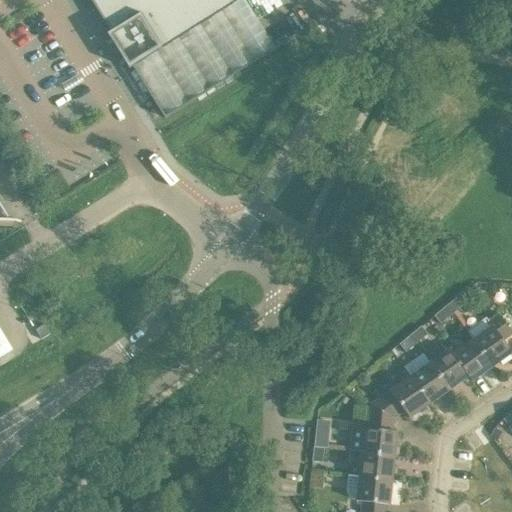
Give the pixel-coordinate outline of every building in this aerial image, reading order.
[(89,0),(121,50),(132,67),(222,11),(239,0),(89,0)] [(10,221),(10,219),(0,203),(0,220),(3,221),(10,221)] [(444,307),(451,315),(462,306),(456,298),(444,307)] [(451,315),(444,307),(434,315),(440,324),(451,315)] [(493,327),(473,341),(492,368),(511,354),(502,340),(511,334),(498,314),(488,321),(493,327)] [(35,330),(41,340),(49,335),(43,325),(38,328),(35,330)] [(410,335),(416,344),(427,334),(421,326),(410,335)] [(416,344),(410,335),(399,344),(406,352),(416,344)] [(0,363),(10,357),(0,339),(0,363)] [(473,341),(453,355),(469,377),(472,382),(492,368),(473,341)] [(469,377),(453,355),(450,350),(430,363),(449,391),(469,377)] [(430,363),(410,377),(429,405),(449,391),(430,363)] [(410,377),(371,405),(394,418),(404,411),(409,419),(429,405),(410,377)] [(371,405),(369,424),(369,430),(352,428),(349,451),(395,456),(398,432),(393,431),(394,418),(371,405)] [(315,436),(313,447),(324,448),(326,448),(328,437),(315,436)] [(324,448),(313,447),(312,461),(322,462),(324,448)] [(361,462),(360,477),(392,481),(395,456),(349,451),(348,460),(361,462)] [(363,501),(361,511),(386,511),(386,503),(390,504),(392,481),(360,477),(348,475),(347,490),(347,493),(348,496),(350,498),(353,500),(363,501)]
